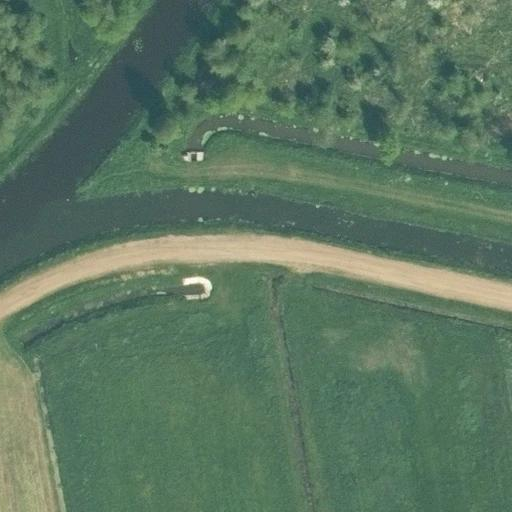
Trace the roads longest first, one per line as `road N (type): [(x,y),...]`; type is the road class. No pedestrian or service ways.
road 1 (track): [(0,304),(107,256),(207,243),(256,245),(511,296)]
road 2 (track): [(511,212),(293,175),(151,177)]
